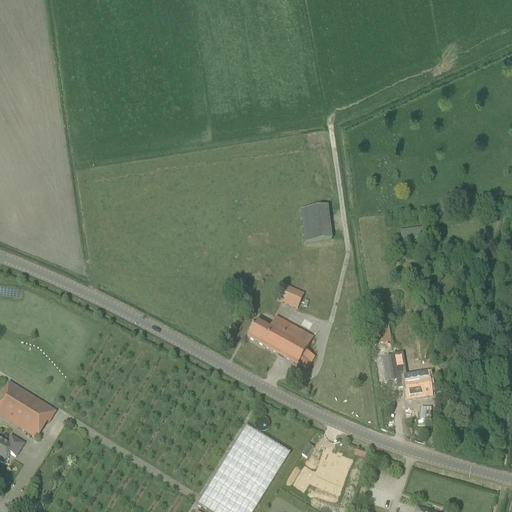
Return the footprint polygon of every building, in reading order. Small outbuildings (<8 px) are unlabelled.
[(333,243),(329,210),(302,213),(305,246),(333,243)] [(436,227),(425,228),(425,236),(437,234),(436,227)] [(423,228),(400,231),(401,242),(424,239),(423,228)] [(284,285),(276,301),(297,311),(304,295),(284,285)] [(298,367),(298,365),(307,370),(312,362),(315,357),(305,352),(312,338),(274,317),(269,328),(256,321),(251,330),(247,339),(298,367)] [(388,324),(376,325),(377,332),(389,331),(388,324)] [(389,331),(377,332),(379,347),(391,345),(389,331)] [(393,357),(381,359),(385,383),(396,381),(397,390),(398,390),(404,389),(406,402),(404,403),(432,399),(428,375),(428,372),(406,376),(405,369),(396,371),(393,355),(393,354),(392,354),(393,357)] [(46,423),(48,424),(55,413),(26,396),(25,398),(10,389),(11,386),(8,384),(1,395),(3,396),(0,401),(0,414),(19,426),(18,429),(36,440),(46,423)] [(246,428),(198,504),(210,511),(253,511),(289,455),(246,428)] [(6,445),(0,441),(0,462),(4,464),(10,455),(15,458),(23,445),(11,437),(6,445)]
